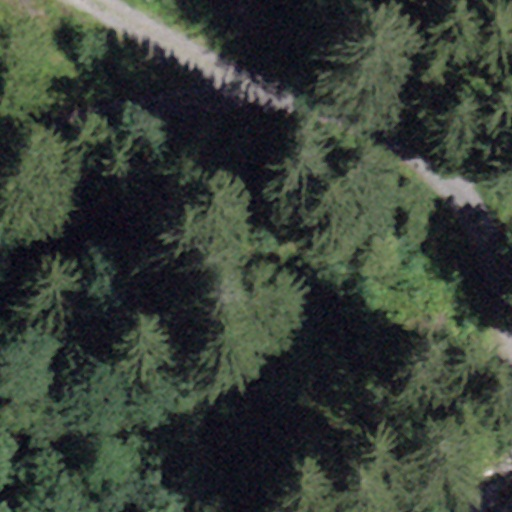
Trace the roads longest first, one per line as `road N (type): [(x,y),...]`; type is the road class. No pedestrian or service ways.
road 1 (track): [(511,314),(444,162),(262,71),(183,71)]
road 2 (track): [(183,71),(0,165)]
